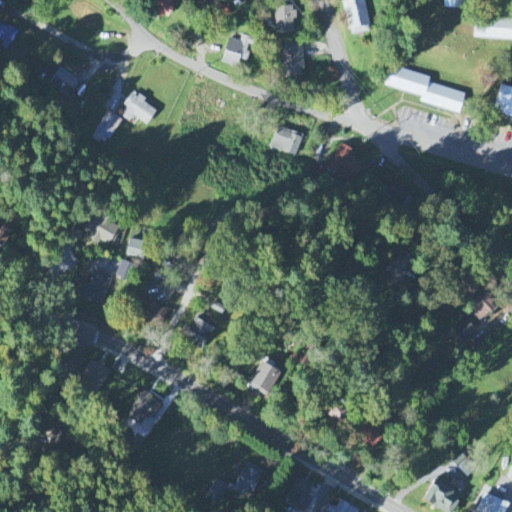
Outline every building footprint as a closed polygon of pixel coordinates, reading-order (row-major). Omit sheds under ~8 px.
[(168,20),(176,0),(155,0),(150,12),(168,20)] [(349,36),(370,32),(363,0),(352,0),(342,2),(349,36)] [(465,0),(444,0),(444,9),(465,9),(465,0)] [(74,19),(97,27),(102,13),(79,5),(74,19)] [(275,34),(294,34),(293,7),(274,7),(275,34)] [(511,18),(474,17),(473,40),(511,41),(511,18)] [(0,45),(7,50),(18,32),(0,21),(0,45)] [(227,39),(222,64),(238,67),(239,61),(246,62),(251,39),(242,37),(241,42),(227,39)] [(283,46),(285,75),(304,75),(302,45),(283,46)] [(383,88),(420,98),(419,104),(459,115),(464,94),(427,84),(429,78),(389,67),(383,88)] [(67,99),(78,80),(58,68),(47,87),(67,99)] [(511,118),(511,89),(498,86),(491,113),(511,118)] [(156,111),(143,104),(145,100),(133,92),(119,117),(130,123),(133,118),(147,126),(156,111)] [(91,138),(106,147),(121,121),(106,112),(91,138)] [(271,150),(297,156),(302,134),(276,128),(271,150)] [(329,171),(356,180),(361,167),(349,164),(353,150),(337,145),(329,171)] [(81,228),(89,233),(86,237),(97,243),(100,239),(107,243),(110,239),(113,241),(120,229),(117,227),(118,226),(109,220),(112,215),(102,208),(98,215),(96,213),(93,217),(89,215),(81,228)] [(0,222),(9,227),(7,229),(10,231),(0,247),(0,222)] [(70,225),(81,231),(72,246),(61,239),(70,225)] [(124,256),(139,259),(143,243),(127,240),(124,256)] [(407,284),(400,278),(413,262),(400,251),(381,273),(402,290),(407,284)] [(132,266),(119,261),(114,276),(127,281),(132,266)] [(84,281),(78,293),(101,302),(111,278),(110,277),(111,274),(96,268),(94,271),(92,270),(87,282),(84,281)] [(479,322),(497,306),(484,291),(466,308),(479,322)] [(157,328),(164,311),(146,303),(138,320),(157,328)] [(180,340),(199,350),(212,325),(193,315),(180,340)] [(476,332),(465,319),(451,333),(462,345),(476,332)] [(111,373),(92,360),(77,381),(96,395),(111,373)] [(276,374),(257,363),(245,383),(264,394),(276,374)] [(146,417),(153,421),(162,404),(139,392),(126,419),(142,427),(146,417)] [(338,424),(346,409),(331,401),(323,417),(338,424)] [(388,420),(372,413),(358,443),(374,450),(388,420)] [(54,446),(67,446),(67,425),(53,425),(54,446)] [(204,500),(218,507),(225,490),(240,497),(242,491),(250,495),(261,471),(244,463),(232,488),(213,480),(204,500)] [(312,487),(297,479),(286,504),(301,511),(312,487)] [(439,511),(452,511),(461,495),(431,480),(420,503),(439,511)] [(503,511),(507,504),(481,494),(474,511),(503,511)] [(357,511),(339,501),(334,509),(330,506),(326,511),(357,511)]
